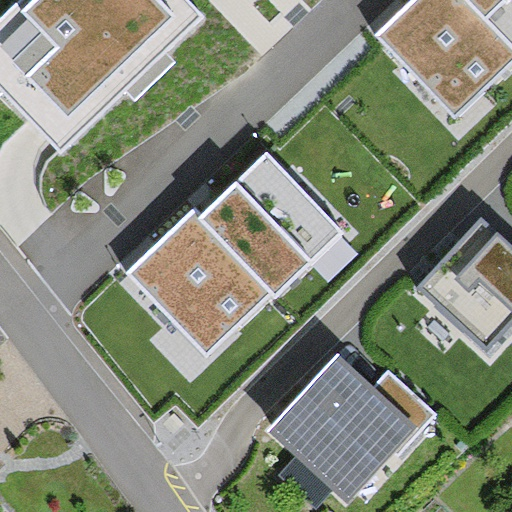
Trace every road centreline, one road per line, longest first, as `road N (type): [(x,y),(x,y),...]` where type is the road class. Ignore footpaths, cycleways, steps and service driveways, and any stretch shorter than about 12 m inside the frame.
road 1 (residential): [(17,306),(355,0)]
road 2 (residential): [(172,511),(17,306)]
